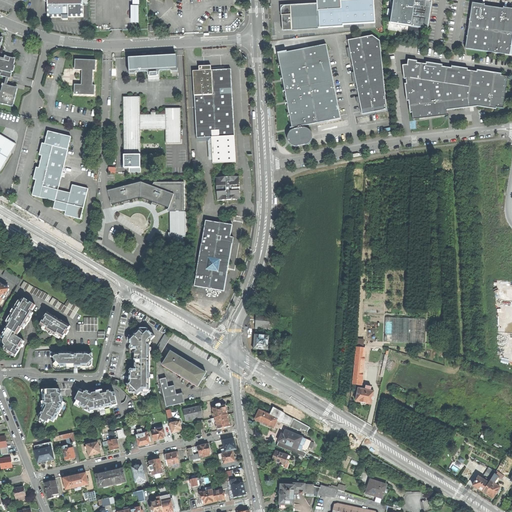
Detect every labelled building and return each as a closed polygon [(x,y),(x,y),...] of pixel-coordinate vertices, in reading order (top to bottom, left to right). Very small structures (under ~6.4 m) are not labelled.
[(82,0),(47,0),(48,3),(48,17),(62,17),(62,18),(65,17),(69,17),(69,16),(68,5),(83,5),(82,0)] [(320,10),(321,28),(344,26),(344,24),(376,23),(374,0),(365,0),(342,1),(342,9),(320,10)] [(393,0),(390,23),(428,29),(431,14),(432,0),(393,0)] [(465,49),(511,55),(511,48),(511,45),(511,46),(511,40),(511,8),(503,7),(503,8),(485,6),(485,4),(472,3),(465,49)] [(319,29),(318,4),(290,5),(290,6),(285,6),(285,7),(283,7),(282,9),(282,19),(283,30),(292,30),(292,31),(319,29)] [(83,16),(83,5),(68,5),(69,16),(83,16)] [(139,6),(131,6),(131,23),(139,23),(139,6)] [(374,36),(349,41),(363,114),(388,110),(381,41),(374,36)] [(0,72),(2,73),(2,74),(3,76),(7,77),(9,77),(10,77),(12,77),(13,71),(14,72),(16,65),(15,65),(16,60),(14,58),(7,57),(6,57),(6,58),(0,57),(0,56),(0,47),(1,47),(3,39),(2,38),(0,37),(0,72)] [(327,45),(279,54),(287,94),(294,128),(296,127),(303,126),(342,118),(327,45)] [(174,55),(125,58),(126,74),(132,74),(133,72),(143,72),(145,74),(145,76),(147,76),(147,82),(156,81),(155,76),(156,76),(156,73),(158,71),(167,71),(169,72),(175,72),(174,55)] [(508,79),(508,76),(501,75),(501,73),(477,70),(476,71),(468,70),(468,68),(451,66),(451,68),(442,67),(443,65),(426,62),(426,64),(417,63),(417,61),(408,59),(408,65),(402,65),(404,79),(406,79),(406,84),(405,84),(407,101),(408,101),(410,113),(412,113),(412,119),(415,119),(415,118),(445,114),(445,116),(447,115),(447,110),(459,108),(477,106),(496,109),(496,107),(503,108),(504,106),(502,106),(505,91),(506,79),(508,79)] [(87,60),(76,60),(76,70),(82,70),(82,85),(76,84),(75,95),(95,95),(96,85),(94,85),(94,70),(96,70),(96,60),(87,60)] [(194,71),(197,139),(212,138),(236,137),(234,102),(232,69),(212,70),(212,66),(199,66),(199,71),(194,71)] [(16,87),(7,85),(5,85),(3,86),(2,92),(0,91),(0,103),(12,106),(14,105),(17,89),(16,87)] [(140,97),(124,97),(125,156),(123,156),(123,169),(128,169),(128,173),(142,173),(141,130),(166,130),(166,143),(182,143),(181,108),(166,109),(166,114),(156,115),(156,112),(153,112),(152,112),(152,115),(140,115),(140,97)] [(307,128),(303,128),(296,129),(294,130),(291,132),(289,134),(289,138),(289,141),(291,144),(294,146),(297,146),(310,144),(311,142),(313,140),(313,136),(312,134),(310,130),(307,128)] [(66,216),(82,220),(89,188),(73,185),(71,193),(59,190),(62,176),(65,177),(66,173),(63,172),(72,137),(48,131),(47,136),(45,136),(44,139),(46,139),(45,144),(43,143),(41,150),(40,155),(42,156),(41,161),(39,160),(39,163),(41,163),(40,168),(37,168),(34,179),(37,180),(35,187),(33,186),(32,189),(34,189),(33,196),(45,199),(44,207),(67,212),(66,216)] [(0,171),(11,154),(7,149),(6,143),(4,139),(1,136),(1,135),(0,134),(0,171)] [(16,144),(1,135),(1,136),(4,139),(6,143),(7,149),(11,154),(16,144)] [(236,137),(212,138),(214,164),(237,163),(236,137)] [(239,176),(216,178),(218,201),(241,199),(240,188),(239,176)] [(170,208),(170,212),(185,211),(185,182),(160,182),(157,188),(153,186),(142,182),(122,187),(109,191),(112,205),(141,198),(170,208)] [(175,243),(180,243),(180,242),(183,242),(183,237),(186,237),(185,211),(170,212),(170,237),(173,237),(173,242),(175,242),(175,243)] [(232,226),(206,221),(195,284),(222,288),(229,244),(233,244),(234,238),(231,237),(232,226)] [(229,264),(233,244),(229,244),(222,288),(195,284),(195,287),(224,292),(228,271),(230,272),(230,268),(231,265),(229,264)] [(165,248),(162,275),(175,277),(175,274),(178,252),(178,249),(165,248)] [(144,269),(151,272),(154,266),(148,262),(144,269)] [(7,269),(4,275),(18,283),(21,277),(7,269)] [(25,280),(22,286),(46,300),(49,294),(25,280)] [(0,281),(0,306),(11,288),(0,281)] [(36,305),(24,297),(22,301),(18,307),(16,305),(14,309),(13,309),(12,310),(12,312),(7,321),(9,322),(6,326),(7,327),(3,334),(6,336),(4,339),(8,341),(4,346),(8,348),(6,351),(16,356),(20,349),(22,346),(21,345),(22,343),(24,343),(25,340),(18,336),(22,327),(24,328),(27,324),(26,324),(27,321),(29,318),(30,318),(31,315),(32,316),(34,312),(33,311),(36,305)] [(54,297),(50,303),(56,306),(56,307),(74,318),(78,311),(66,304),(54,297)] [(69,299),(66,304),(78,311),(80,306),(69,299)] [(59,318),(49,312),(46,316),(45,315),(43,320),(41,324),(44,326),(48,328),(47,330),(49,332),(50,330),(55,333),(54,335),(56,336),(57,334),(61,336),(64,338),(66,334),(67,335),(70,330),(69,330),(71,326),(61,320),(61,321),(58,319),(59,318)] [(255,328),(271,330),(272,316),(257,315),(257,317),(256,320),(256,323),(255,328)] [(98,331),(99,331),(99,317),(84,317),(85,324),(78,324),(78,331),(98,331)] [(386,318),(384,342),(425,344),(426,320),(386,318)] [(130,345),(133,345),(137,345),(137,334),(141,334),(144,335),(145,337),(146,340),(146,343),(143,343),(143,344),(149,344),(152,342),(151,340),(155,336),(148,329),(144,332),(140,328),(132,336),(132,339),(130,339),(130,345)] [(149,351),(149,344),(143,344),(143,343),(146,343),(146,340),(145,337),(144,335),(141,334),(137,334),(137,345),(133,345),(131,346),(130,347),(130,348),(130,349),(131,349),(132,349),(132,351),(132,353),(136,353),(136,365),(132,365),(132,367),(132,369),(131,369),(130,370),(130,372),(131,372),(131,373),(130,373),(130,381),(127,384),(131,388),(132,387),(134,389),(133,390),(138,395),(141,392),(141,389),(144,389),(144,391),(151,390),(150,378),(149,378),(149,375),(151,375),(150,351),(149,351)] [(155,351),(161,355),(171,337),(165,334),(155,351)] [(269,336),(256,335),(256,338),(256,344),(255,348),(257,349),(256,350),(260,350),(260,349),(264,349),(268,349),(269,336)] [(353,383),(362,384),(366,348),(357,347),(353,383)] [(61,353),(56,354),(56,364),(57,366),(61,366),(61,367),(75,367),(76,365),(78,365),(79,367),(91,367),(93,365),(93,353),(89,353),(89,352),(79,352),(79,354),(76,354),(76,353),(73,353),(73,352),(61,352),(61,353)] [(162,366),(198,388),(202,381),(206,374),(171,352),(162,366)] [(167,406),(186,402),(184,392),(178,394),(175,385),(169,386),(167,377),(161,378),(167,406)] [(367,403),(372,404),(374,391),(371,390),(372,386),(366,385),(366,389),(359,388),(356,401),(359,401),(361,401),(362,404),(365,404),(367,403)] [(50,419),(55,422),(56,419),(57,419),(64,405),(62,405),(65,402),(64,399),(63,397),(62,397),(60,390),(46,390),(46,395),(45,395),(44,398),(46,406),(40,418),(49,422),(50,419)] [(76,403),(91,411),(118,404),(115,393),(113,393),(112,390),(103,392),(98,393),(98,392),(93,393),(87,390),(85,392),(82,390),(79,396),(80,397),(76,403)] [(216,420),(218,429),(231,426),(228,415),(227,409),(228,409),(227,405),(226,405),(226,404),(223,405),(223,403),(215,404),(215,407),(213,407),(214,412),(216,420)] [(184,410),(186,421),(203,417),(200,406),(184,410)] [(274,409),(271,416),(278,420),(277,421),(281,423),(290,427),(291,425),(294,420),(274,409)] [(257,416),(256,420),(274,429),(277,423),(277,421),(278,420),(271,416),(260,411),(257,416)] [(294,419),(294,420),(291,425),(300,430),(301,428),(308,432),(310,428),(294,419)] [(117,431),(119,439),(128,437),(125,420),(121,421),(123,430),(117,431)] [(176,422),(171,423),(173,432),(172,432),(172,433),(174,434),(177,434),(178,432),(179,431),(181,431),(180,428),(182,427),(181,421),(176,422)] [(153,430),(155,441),(159,440),(165,438),(165,437),(166,436),(164,428),(159,429),(156,430),(153,430)] [(110,444),(112,450),(115,450),(120,449),(118,439),(117,439),(115,431),(103,434),(105,441),(104,442),(105,446),(110,444)] [(299,456),(305,458),(308,452),(308,450),(312,442),(286,431),(284,436),(282,435),(280,441),(277,447),(299,456)] [(71,437),(72,442),(76,441),(74,432),(54,437),(55,441),(67,438),(71,437)] [(138,437),(140,446),(144,445),(145,445),(147,446),(149,445),(150,443),(151,443),(148,432),(144,433),(139,435),(137,435),(138,437)] [(226,452),(237,449),(236,444),(235,439),(224,441),(226,452)] [(99,442),(88,445),(88,446),(89,450),(90,455),(96,454),(101,452),(99,442)] [(200,453),(201,458),(208,456),(208,455),(212,454),(209,444),(203,445),(198,446),(200,453)] [(69,445),(63,446),(65,453),(66,460),(71,459),(71,460),(73,459),(75,459),(75,458),(76,458),(74,447),(70,448),(69,445)] [(7,448),(7,446),(1,447),(2,455),(9,453),(8,448),(7,448)] [(36,452),(39,465),(44,464),(44,461),(47,460),(50,459),(56,458),(53,447),(36,452)] [(190,461),(201,458),(200,453),(194,455),(192,447),(187,448),(190,461)] [(166,455),(168,466),(173,465),(173,467),(175,467),(179,466),(180,465),(178,459),(180,458),(178,451),(176,452),(176,451),(173,452),(171,453),(172,454),(166,455)] [(234,452),(223,454),(225,461),(225,464),(236,461),(235,457),(234,452)] [(279,467),(288,470),(291,462),(289,461),(290,457),(276,452),(273,458),(272,462),(280,465),(279,467)] [(310,453),(308,452),(305,458),(309,460),(320,464),(322,458),(310,453)] [(309,460),(305,458),(299,456),(297,460),(298,461),(298,460),(307,464),(309,460)] [(1,459),(2,468),(13,467),(13,463),(12,458),(1,459)] [(152,471),(153,475),(164,473),(162,467),(164,466),(163,462),(161,462),(160,459),(155,460),(150,461),(151,466),(148,466),(149,471),(152,471)] [(133,467),(136,483),(147,480),(143,464),(138,466),(133,467)] [(208,468),(209,475),(219,473),(217,466),(208,468)] [(484,476),(486,478),(490,481),(495,474),(496,472),(489,467),(484,476)] [(122,483),(126,482),(123,469),(118,470),(113,471),(110,472),(113,485),(117,484),(122,483)] [(225,472),(226,479),(229,479),(233,478),(232,470),(225,472)] [(108,486),(113,485),(110,472),(106,473),(102,474),(97,475),(100,488),(104,487),(108,486)] [(81,475),(76,476),(79,489),(83,488),(83,486),(90,484),(88,473),(81,475)] [(501,478),(495,474),(490,481),(497,485),(501,478)] [(75,490),(79,489),(76,476),(70,477),(65,478),(66,482),(64,482),(65,487),(67,486),(68,489),(75,488),(75,490)] [(478,489),(483,492),(490,481),(486,478),(485,480),(479,476),(478,478),(477,477),(474,481),(475,482),(473,486),(478,489)] [(191,479),(192,487),(199,485),(198,480),(201,479),(201,477),(191,479)] [(51,481),(45,483),(49,499),(54,497),(54,495),(60,493),(56,480),(51,481)] [(234,491),(235,498),(246,495),(245,489),(244,483),(238,484),(237,480),(231,481),(234,491)] [(380,498),(382,499),(384,493),(387,485),(370,480),(366,494),(380,498)] [(490,481),(483,492),(488,495),(494,498),(497,494),(499,491),(501,487),(497,485),(490,481)] [(294,492),(305,492),(305,486),(305,485),(294,484),(294,486),(287,486),(287,487),(282,486),(281,492),(281,496),(281,504),(294,505),(294,492)] [(319,496),(324,498),(327,487),(322,485),(321,488),(319,496)] [(314,486),(305,486),(305,492),(305,494),(313,494),(313,497),(318,498),(319,496),(321,488),(314,487),(314,486)] [(14,490),(16,499),(18,499),(26,497),(27,496),(26,492),(24,487),(14,490)] [(210,503),(216,502),(214,492),(213,489),(207,491),(200,493),(202,500),(203,499),(205,505),(210,503)] [(140,502),(146,500),(143,490),(137,492),(140,502)] [(226,500),(223,490),(214,492),(216,502),(220,501),(226,500)] [(90,502),(97,500),(95,491),(88,493),(90,502)] [(104,506),(111,504),(110,497),(102,499),(103,504),(104,506)] [(164,511),(161,499),(161,497),(157,498),(157,501),(152,502),(153,507),(151,508),(151,511),(154,511),(153,511),(164,511)] [(164,499),(161,499),(164,511),(173,511),(174,511),(173,506),(175,506),(174,502),(172,503),(172,500),(165,502),(164,499)]
